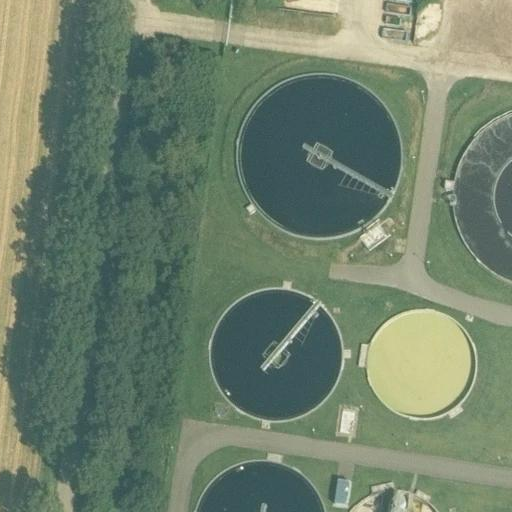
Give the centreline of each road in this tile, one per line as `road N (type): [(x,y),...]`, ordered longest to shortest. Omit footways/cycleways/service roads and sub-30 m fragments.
road 1 (unclassified): [(61,511),(128,0)]
road 2 (unknown): [(511,483),(212,447),(185,466),(168,511)]
